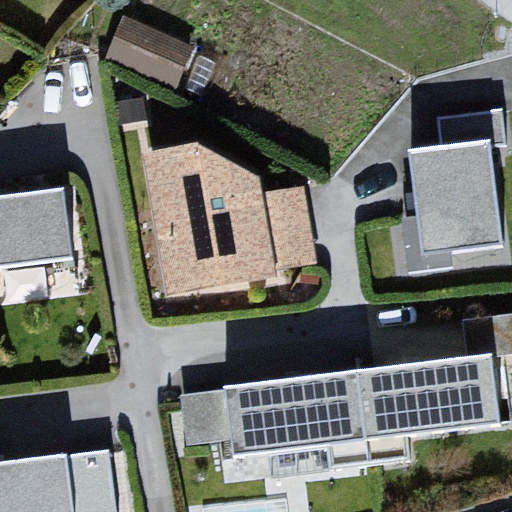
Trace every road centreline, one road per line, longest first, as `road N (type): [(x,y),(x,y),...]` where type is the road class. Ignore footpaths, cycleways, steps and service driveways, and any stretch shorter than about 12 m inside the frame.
road 1 (residential): [(155,511),(79,152)]
road 2 (unknown): [(0,421),(137,414)]
